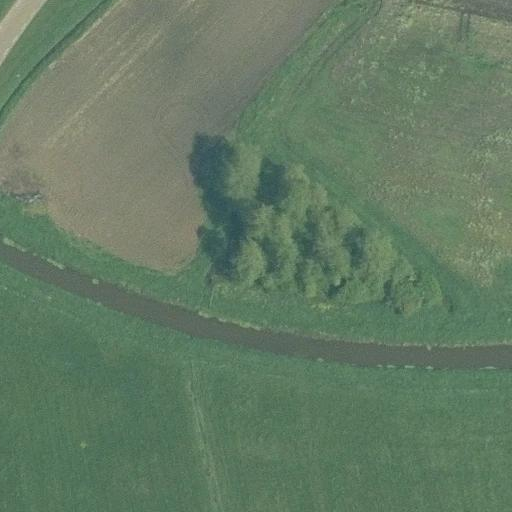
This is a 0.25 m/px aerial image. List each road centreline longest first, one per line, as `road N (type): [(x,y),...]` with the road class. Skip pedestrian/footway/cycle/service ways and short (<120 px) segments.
road 1 (track): [(0,220),(136,279),(278,325),(342,334),(511,327)]
road 2 (track): [(511,374),(333,386),(256,372),(163,345),(0,280)]
